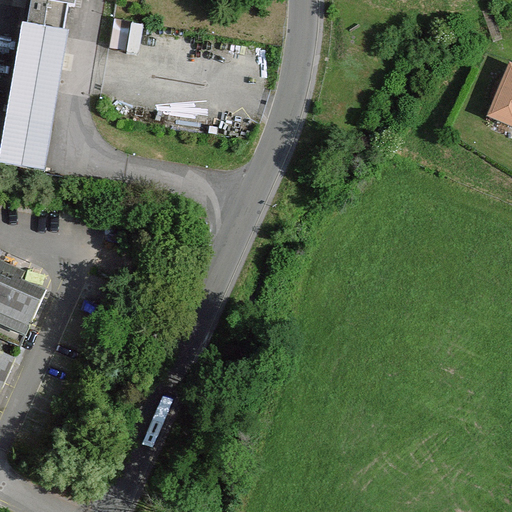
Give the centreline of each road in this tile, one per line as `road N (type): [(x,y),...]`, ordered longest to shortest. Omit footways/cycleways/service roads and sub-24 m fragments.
road 1 (tertiary): [(304,0),(292,85),(267,158),(114,511)]
road 2 (unknown): [(251,194),(85,145),(75,107),(90,3)]
